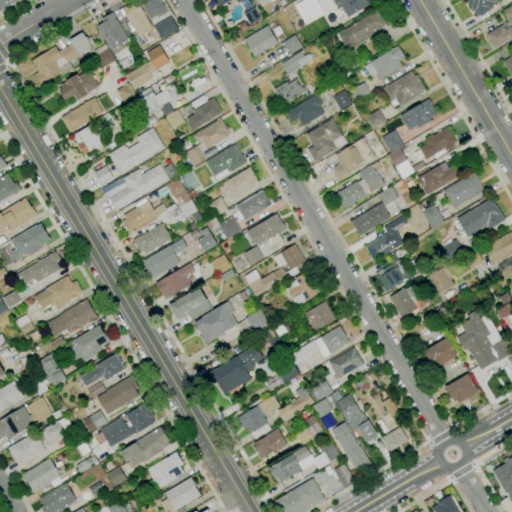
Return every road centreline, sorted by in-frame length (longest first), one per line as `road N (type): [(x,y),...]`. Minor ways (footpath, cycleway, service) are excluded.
road 1 (tertiary): [(444,440),(184,0)]
road 2 (secondary): [(249,511),(0,89)]
road 3 (residential): [(511,156),(420,0)]
